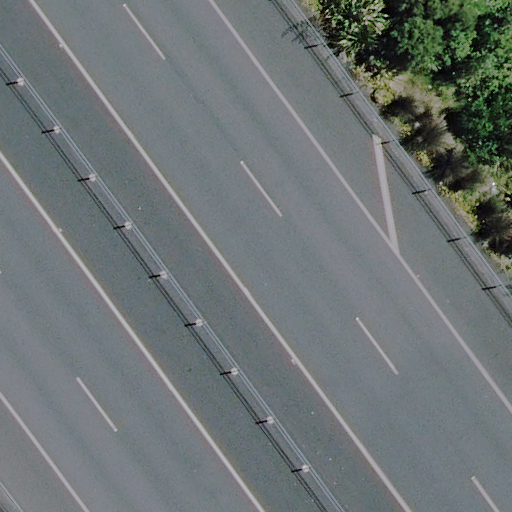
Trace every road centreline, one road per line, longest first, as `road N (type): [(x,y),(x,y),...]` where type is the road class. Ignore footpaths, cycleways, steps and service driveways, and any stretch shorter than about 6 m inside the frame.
road 1 (motorway): [(76,0),(451,511)]
road 2 (motorway): [(143,511),(0,312)]
